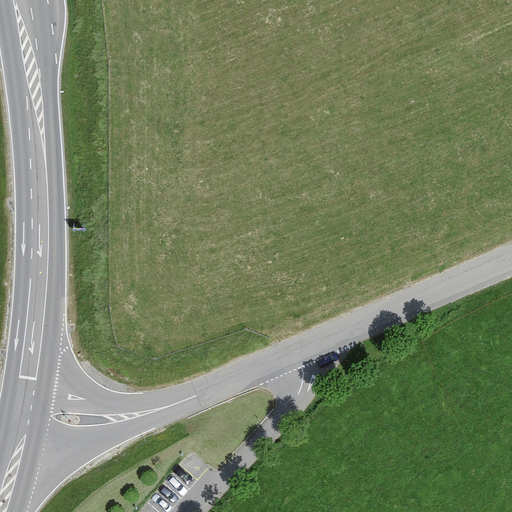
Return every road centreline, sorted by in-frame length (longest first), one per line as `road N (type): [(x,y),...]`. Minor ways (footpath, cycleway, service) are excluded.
road 1 (residential): [(511,259),(175,403),(100,419),(23,412)]
road 2 (primary): [(20,0),(40,242),(23,412)]
